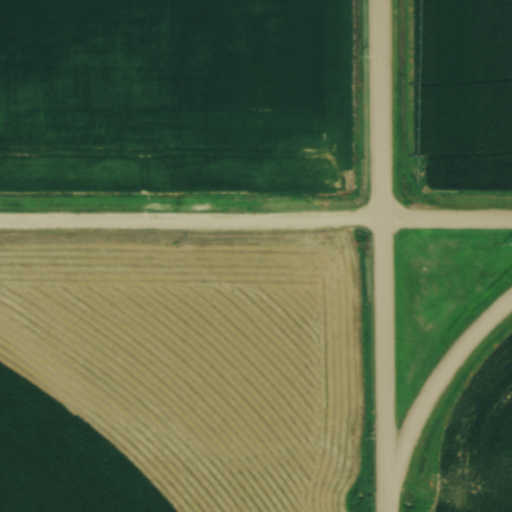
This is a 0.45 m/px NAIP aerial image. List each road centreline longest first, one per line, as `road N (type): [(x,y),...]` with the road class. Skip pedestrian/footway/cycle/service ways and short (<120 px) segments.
road 1 (tertiary): [(384,511),(380,0)]
road 2 (residential): [(382,218),(0,220)]
road 3 (tertiary): [(384,497),(441,382),(511,303)]
road 4 (tertiary): [(511,219),(382,218)]
